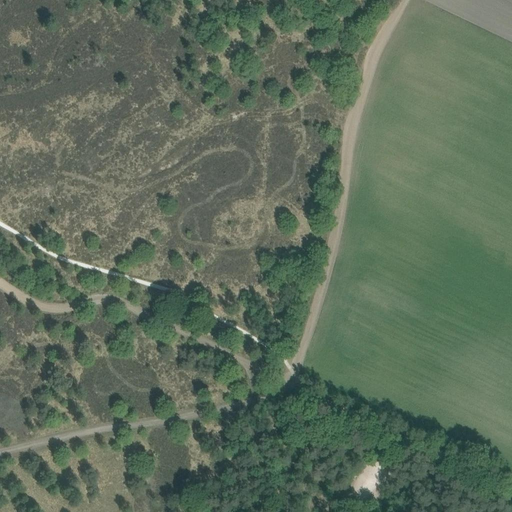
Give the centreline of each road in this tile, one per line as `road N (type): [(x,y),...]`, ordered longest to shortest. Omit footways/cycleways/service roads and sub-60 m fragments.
road 1 (track): [(286,384),(326,270),(360,85),(398,0)]
road 2 (track): [(0,284),(52,308),(109,299),(286,384)]
road 3 (track): [(286,384),(218,409),(0,450)]
road 4 (track): [(511,489),(286,384)]
